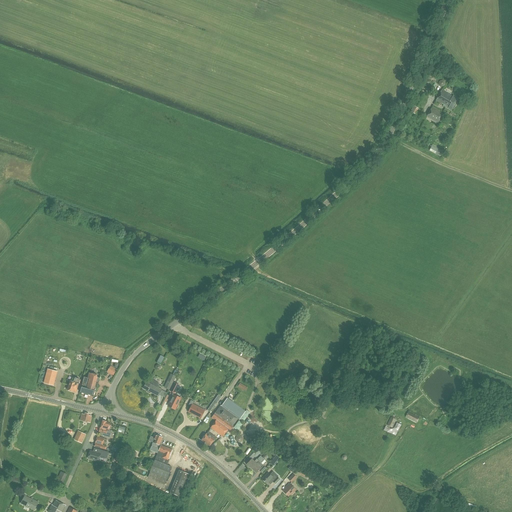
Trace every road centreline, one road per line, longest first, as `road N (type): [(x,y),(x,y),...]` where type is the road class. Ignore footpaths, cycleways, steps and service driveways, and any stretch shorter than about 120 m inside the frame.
road 1 (tertiary): [(111,394),(132,356),(334,197),(381,149),(448,0)]
road 2 (tertiary): [(264,511),(193,445),(124,416)]
road 3 (track): [(511,188),(390,138)]
